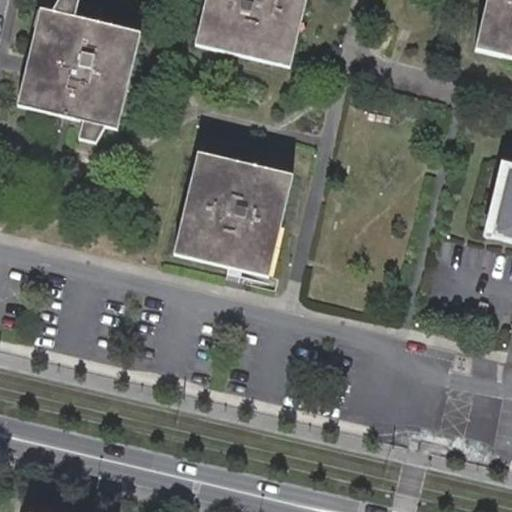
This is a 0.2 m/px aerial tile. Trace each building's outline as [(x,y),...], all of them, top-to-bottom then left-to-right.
[(114,129),(139,34),(78,18),(82,2),(75,0),(59,0),(54,11),(51,10),(27,107),(85,123),(81,141),(98,145),(109,129),(114,129)] [(202,49),(213,0),(206,0),(195,47),(202,49)] [(300,0),(213,0),(202,49),(283,69),(300,0)] [(307,0),(300,0),(283,69),(290,70),(307,0)] [(486,0),(474,54),(480,55),(493,0),(486,0)] [(511,0),(493,0),(480,55),(511,62),(511,0)] [(27,107),(51,10),(45,8),(20,105),(27,107)] [(145,36),(139,34),(114,129),(120,131),(145,36)] [(178,257),(204,158),(198,156),(172,256),(178,257)] [(288,179),(204,158),(178,257),(262,278),(288,179)] [(511,183),(511,165),(509,164),(501,197),(502,197),(508,199),(511,183)] [(293,181),(288,179),(262,278),(268,279),(293,181)] [(499,207),(506,208),(500,235),(508,237),(511,238),(511,183),(508,199),(502,197),(499,207)] [(499,207),(491,239),(508,241),(508,237),(500,235),(506,208),(499,207)]
